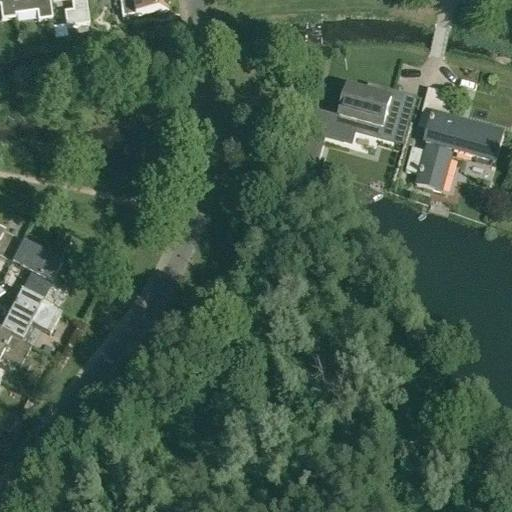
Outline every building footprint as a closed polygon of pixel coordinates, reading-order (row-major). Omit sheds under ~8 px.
[(0,0),(0,11),(2,23),(16,21),(15,18),(12,0),(0,0)] [(12,0),(15,18),(37,15),(38,24),(52,22),(49,0),(12,0)] [(70,0),(73,14),(64,15),(66,31),(89,28),(85,0),(70,0)] [(119,0),(122,20),(168,13),(167,10),(169,8),(168,2),(166,1),(165,0),(119,0)] [(392,103),(378,99),(379,94),(367,91),(365,90),(364,95),(348,91),(339,123),(329,121),(322,147),(348,154),(354,133),(383,141),(383,139),(387,140),(386,140),(403,145),(403,143),(396,141),(404,110),(412,112),(413,110),(404,108),(391,104),(392,103)] [(406,174),(419,178),(417,188),(441,195),(452,155),(496,167),(504,138),(449,123),(455,99),(429,92),(406,174)] [(0,261),(11,267),(23,245),(0,233),(0,261)] [(41,306),(62,266),(23,245),(11,267),(30,277),(20,295),(41,306)] [(61,316),(41,306),(20,295),(0,333),(0,334),(21,345),(31,326),(50,336),(61,316)] [(0,334),(0,360),(20,370),(31,350),(21,345),(0,334)]
